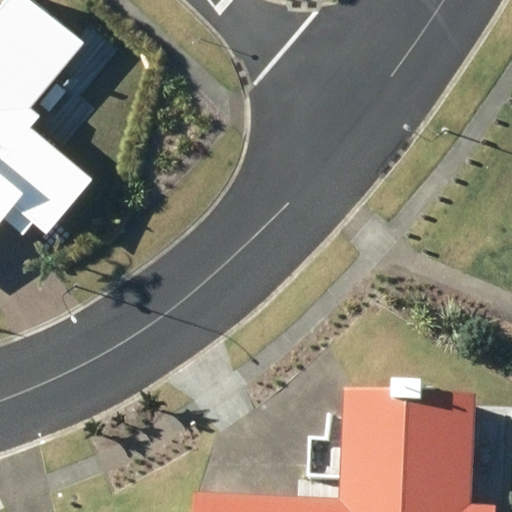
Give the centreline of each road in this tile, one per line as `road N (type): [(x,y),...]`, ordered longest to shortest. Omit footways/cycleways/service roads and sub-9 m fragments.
road 1 (residential): [(349,82),(139,301),(0,374)]
road 2 (residential): [(247,0),(349,82)]
